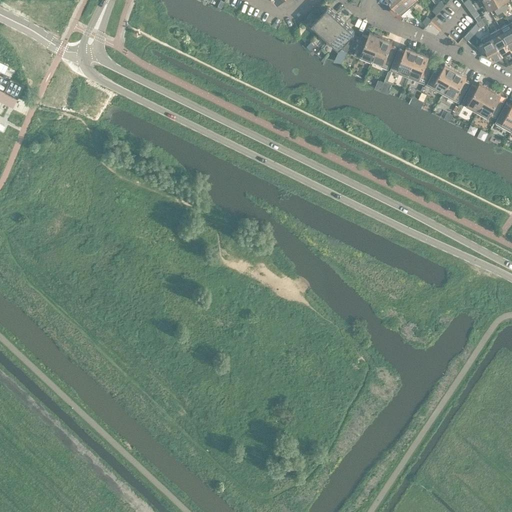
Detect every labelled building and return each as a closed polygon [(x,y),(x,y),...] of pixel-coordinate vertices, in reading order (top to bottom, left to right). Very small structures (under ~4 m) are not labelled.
[(410,7),(403,0),(388,0),(393,5),(390,8),(395,14),(395,13),(398,11),(401,14),(410,7)] [(440,0),(436,5),(441,8),(445,3),(440,0)] [(472,3),(467,7),(471,12),(476,9),(472,3)] [(506,3),(500,6),(503,11),(508,7),(506,3)] [(441,8),(436,5),(432,10),(436,13),(441,8)] [(312,23),(321,31),(337,14),(327,6),(312,23)] [(503,11),(500,6),(494,9),(497,14),(503,11)] [(321,31),(330,39),(345,22),(337,14),(321,31)] [(422,21),(426,25),(430,20),(431,20),(426,16),(422,21)] [(476,21),(480,27),(485,23),(481,18),(477,20),(476,21)] [(430,20),(426,25),(423,29),(437,34),(441,30),(430,20)] [(345,22),(330,39),(339,48),(354,31),(345,22)] [(500,27),(500,28),(511,49),(511,48),(511,27),(509,22),(509,23),(511,27),(503,32),(500,27)] [(500,28),(490,33),(502,54),(511,49),(500,28)] [(465,35),(469,39),(473,34),(469,30),(465,35)] [(354,55),(371,62),(381,36),(369,32),(368,36),(362,33),(361,37),(355,51),(354,55)] [(502,54),(490,33),(481,38),(483,43),(479,45),(483,51),(487,49),(492,59),(502,54)] [(350,45),(349,49),(355,51),(361,37),(355,34),(350,45)] [(381,36),(371,62),(373,57),(383,62),(381,66),(388,69),(396,47),(391,45),(392,41),(381,36)] [(390,69),(407,76),(417,51),(406,46),(404,50),(399,48),(390,69)] [(417,51),(407,76),(419,81),(420,76),(426,79),(433,62),(427,59),(429,56),(417,51)] [(426,84),(442,93),(456,69),(445,63),(443,67),(438,64),(426,84)] [(456,69),(442,93),(458,102),(470,82),(465,79),(466,75),(456,69)] [(466,106),(477,112),(490,88),(479,82),(477,86),(472,83),(463,99),(468,102),(466,106)] [(490,88),(477,112),(488,118),(490,114),(495,117),(504,101),(499,98),(501,94),(490,88)] [(495,122),(511,131),(511,129),(511,103),(511,105),(506,102),(495,122)]
